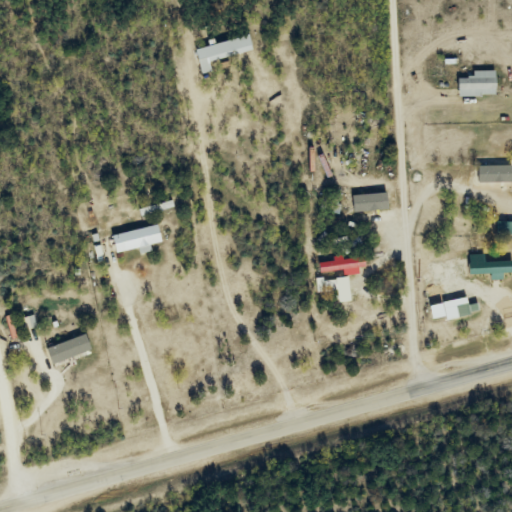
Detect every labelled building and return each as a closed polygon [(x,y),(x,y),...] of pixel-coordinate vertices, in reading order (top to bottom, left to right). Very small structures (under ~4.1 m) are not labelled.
[(253,52),(249,36),(196,48),(202,74),(212,72),(209,62),(253,52)] [(458,97),(496,97),(496,71),(471,71),(471,78),(458,78),(458,97)] [(138,208),(140,217),(173,207),(171,198),(138,208)] [(162,244),(158,226),(112,235),(116,253),(162,244)] [(319,264),(319,272),(365,267),(364,259),(319,264)] [(511,263),(469,264),(469,274),(511,273),(511,263)] [(337,280),(316,280),(316,293),(337,292),(337,280)] [(87,348),(82,333),(42,347),(48,362),(87,348)]
